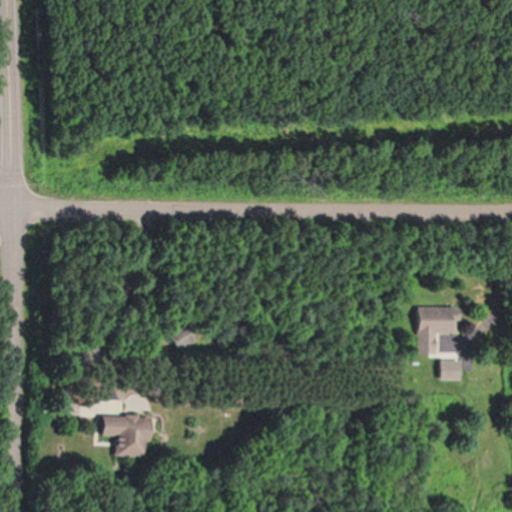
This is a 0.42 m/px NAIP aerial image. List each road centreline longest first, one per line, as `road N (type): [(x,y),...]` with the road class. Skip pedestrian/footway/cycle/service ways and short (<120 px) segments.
road 1 (residential): [(5,0),(13,511)]
road 2 (residential): [(0,210),(511,213)]
